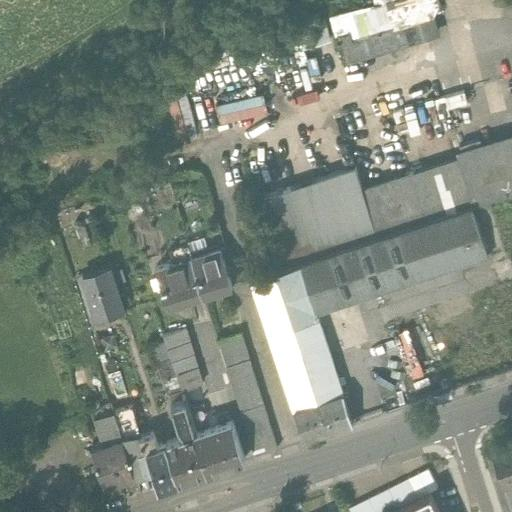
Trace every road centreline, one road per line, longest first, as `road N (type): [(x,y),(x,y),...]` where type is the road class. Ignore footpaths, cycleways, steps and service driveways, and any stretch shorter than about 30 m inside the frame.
road 1 (secondary): [(179,511),(459,422)]
road 2 (unknown): [(397,442),(365,366),(368,329),(486,272)]
